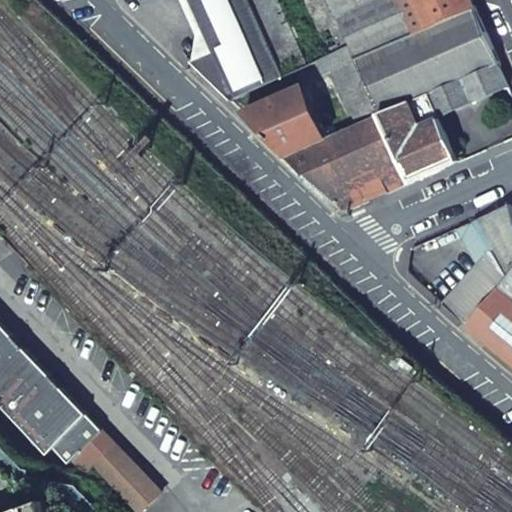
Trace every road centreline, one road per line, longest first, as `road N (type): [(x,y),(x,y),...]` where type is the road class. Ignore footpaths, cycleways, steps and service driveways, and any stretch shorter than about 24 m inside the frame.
road 1 (residential): [(342,248),(94,0)]
road 2 (residential): [(511,405),(342,248)]
road 3 (residential): [(511,173),(342,248)]
